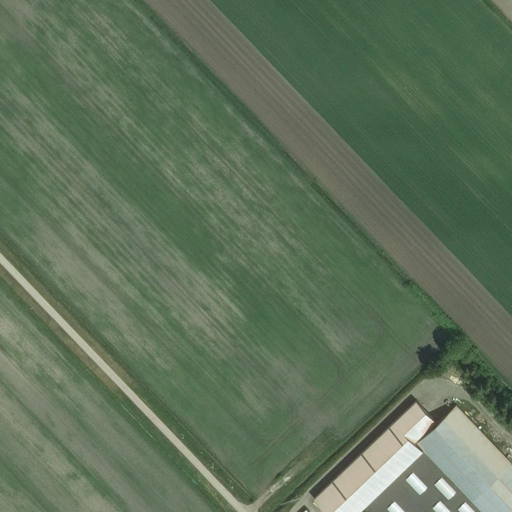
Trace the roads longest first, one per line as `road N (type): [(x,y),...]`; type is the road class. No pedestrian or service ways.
road 1 (unclassified): [(245,511),(0,253)]
road 2 (unknown): [(295,511),(422,390),(457,396)]
